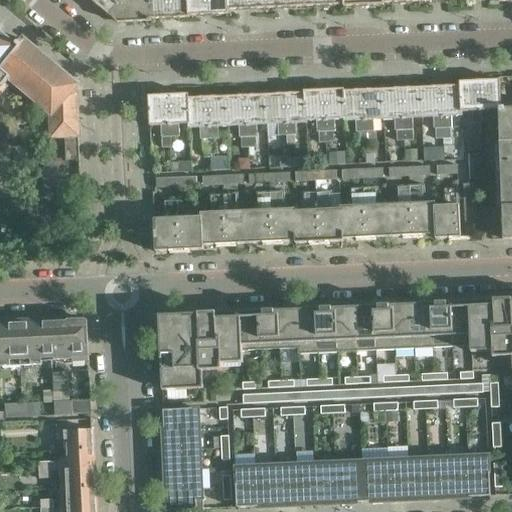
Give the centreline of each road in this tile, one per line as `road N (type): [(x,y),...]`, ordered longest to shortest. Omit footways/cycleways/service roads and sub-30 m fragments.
road 1 (residential): [(113,56),(511,40)]
road 2 (tertiary): [(125,289),(511,269)]
road 3 (tertiary): [(134,511),(125,289)]
road 4 (tertiary): [(0,293),(125,289)]
